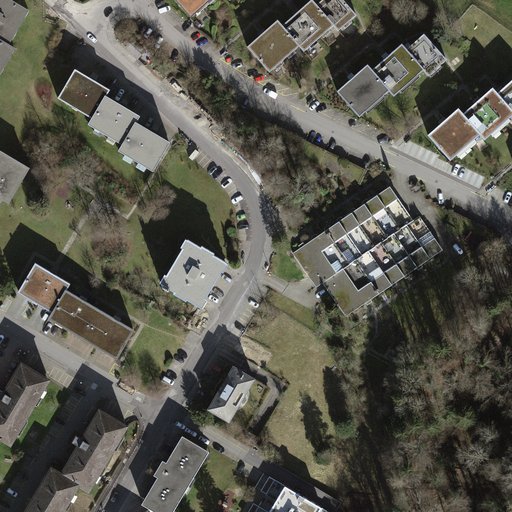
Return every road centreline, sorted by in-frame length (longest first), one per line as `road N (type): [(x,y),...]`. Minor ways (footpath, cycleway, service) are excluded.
road 1 (residential): [(84,26),(110,12),(142,15),(243,94),(511,229)]
road 2 (residential): [(84,26),(254,189),(262,244),(166,412)]
road 3 (residential): [(166,412),(0,318)]
